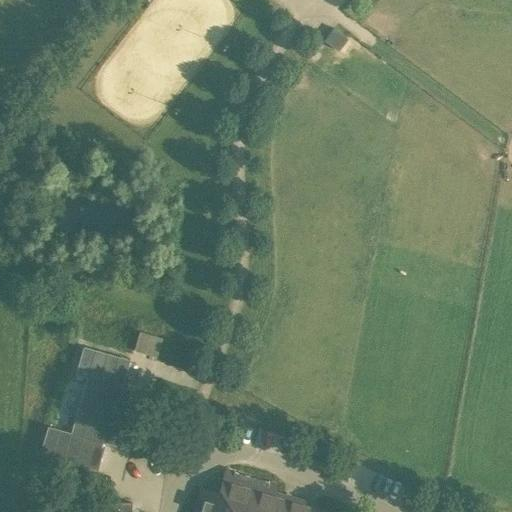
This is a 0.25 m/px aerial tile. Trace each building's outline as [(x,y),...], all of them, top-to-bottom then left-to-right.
[(334,28),(324,41),(337,50),(346,37),(334,28)] [(141,329),(135,348),(156,355),(162,336),(141,329)] [(90,380),(74,435),(51,428),(43,456),(58,461),(101,473),(109,445),(120,449),(136,393),(125,390),(133,362),(86,349),(78,377),(90,380)] [(237,400),(234,412),(246,416),(253,418),(271,423),(274,411),(237,400)] [(323,511),(313,509),(314,505),(273,492),(275,485),(224,470),(217,493),(200,488),(192,511),(323,511)] [(113,503),(82,502),(81,511),(130,511),(130,503),(113,503)]
